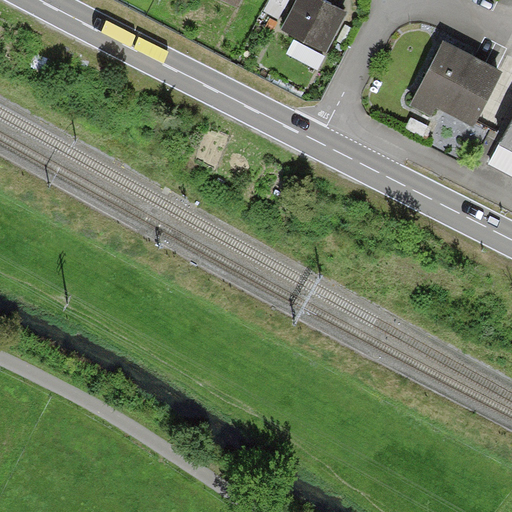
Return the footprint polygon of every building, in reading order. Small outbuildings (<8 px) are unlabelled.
[(214,0),(235,10),(240,0),(214,0)] [(269,0),(263,11),(280,20),(289,0),(269,0)] [(341,0),(298,0),(281,32),(327,57),(350,14),(337,7),(341,0)] [(502,72),(445,42),(432,66),(411,106),(433,118),(439,107),(473,126),(502,72)] [(511,131),(503,148),(511,152),(511,131)]
